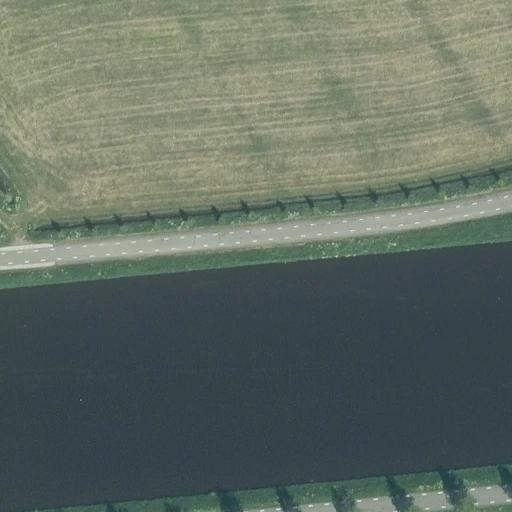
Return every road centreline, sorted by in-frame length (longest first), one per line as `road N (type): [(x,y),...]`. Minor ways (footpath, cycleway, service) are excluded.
road 1 (tertiary): [(511,200),(359,226),(0,259)]
road 2 (tertiary): [(511,492),(315,511)]
